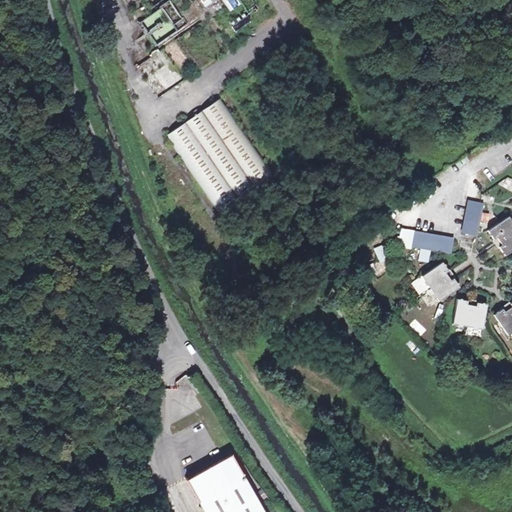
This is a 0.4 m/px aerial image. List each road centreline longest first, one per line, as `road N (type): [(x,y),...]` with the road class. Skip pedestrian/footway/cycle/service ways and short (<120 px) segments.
road 1 (unclassified): [(301,511),(170,317),(55,50),(45,0)]
road 2 (unknown): [(161,298),(157,422),(194,511)]
road 3 (unclassified): [(511,136),(465,167),(450,231)]
